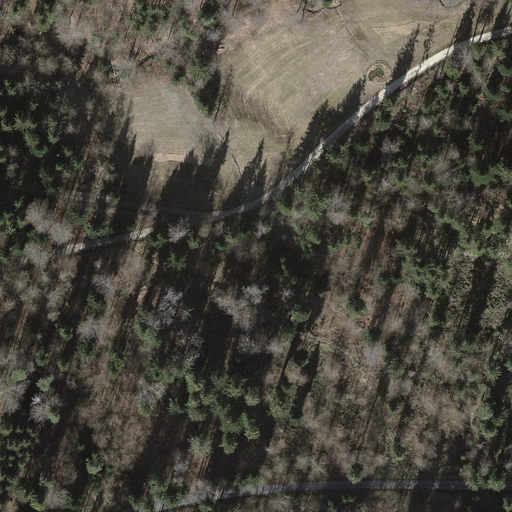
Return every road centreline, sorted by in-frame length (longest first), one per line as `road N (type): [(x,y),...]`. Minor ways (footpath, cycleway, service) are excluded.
road 1 (track): [(130,511),(315,485),(511,485)]
road 2 (track): [(210,216),(241,211),(269,194),(380,96),(445,51),(511,28)]
road 3 (track): [(210,216),(0,266)]
road 4 (track): [(0,180),(210,216)]
